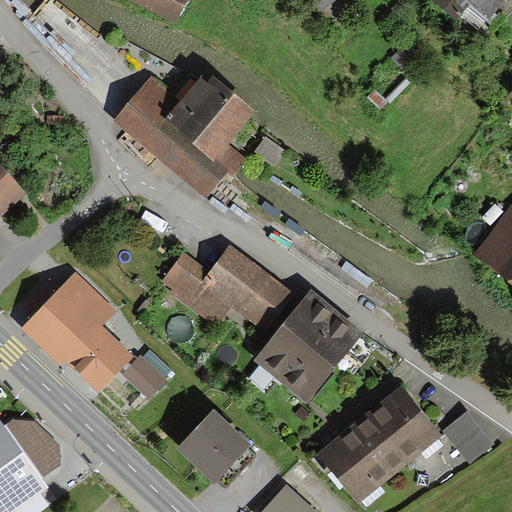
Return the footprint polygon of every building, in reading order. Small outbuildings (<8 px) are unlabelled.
[(135,0),(179,22),(190,0),(135,0)] [(509,0),(440,0),(437,4),(482,37),(509,0)] [(156,87),(124,123),(207,198),(240,162),(226,150),(253,121),(211,83),(184,112),(156,87)] [(0,165),(0,217),(26,196),(0,165)] [(511,219),(485,254),(511,275),(511,219)] [(294,295),(233,252),(215,277),(193,261),(172,291),(223,326),(237,306),(270,329),(294,295)] [(78,280),(30,331),(100,396),(133,361),(99,329),(113,313),(78,280)] [(312,297),(262,361),(314,402),(364,339),(312,297)] [(123,372),(151,397),(170,376),(142,351),(123,372)] [(409,392),(325,454),(359,499),(443,438),(409,392)] [(473,461),(499,439),(471,406),(445,427),(473,461)] [(214,418),(177,457),(217,496),(254,457),(214,418)] [(0,511),(23,511),(47,495),(41,487),(59,474),(22,423),(7,435),(0,425),(0,511)] [(314,511),(288,488),(265,511),(314,511)]
